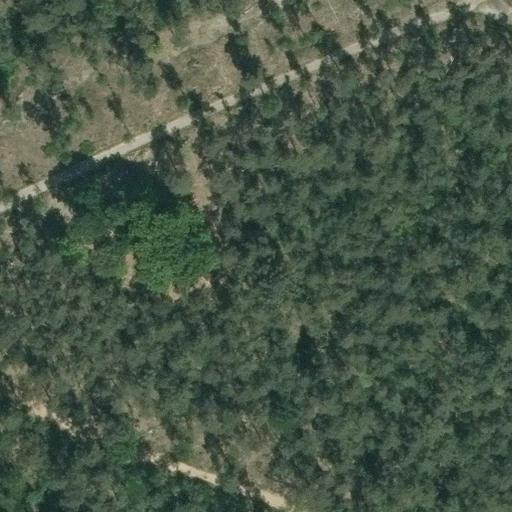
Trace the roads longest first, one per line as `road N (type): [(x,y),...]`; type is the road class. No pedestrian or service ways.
road 1 (track): [(0,209),(464,0)]
road 2 (track): [(294,511),(0,394)]
